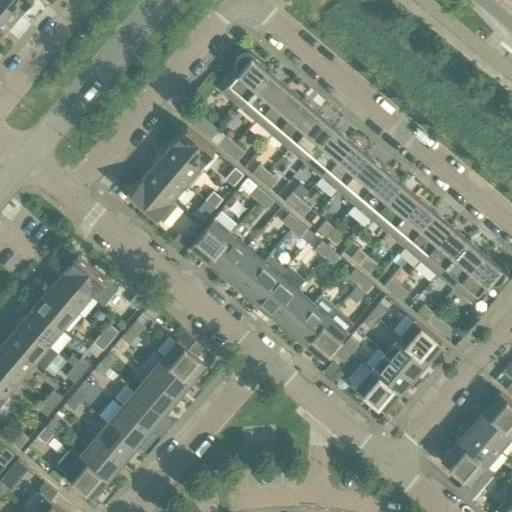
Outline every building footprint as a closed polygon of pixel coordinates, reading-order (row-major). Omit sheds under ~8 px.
[(20,12),(4,0),(0,0),(0,24),(6,29),(20,12)] [(4,0),(20,12),(30,0),(4,0)] [(240,104),(269,69),(252,55),(250,53),(249,53),(247,52),(246,52),(245,52),(243,52),(241,53),(240,54),(239,54),(237,55),(237,56),(236,58),(235,60),(234,62),(234,63),(235,64),(235,66),(236,68),(236,69),(237,70),(238,71),(223,89),(240,104)] [(256,117),(286,83),(269,69),(240,104),(256,117)] [(273,131),(302,97),(286,83),(256,117),(273,131)] [(289,145),(319,111),(302,97),(273,131),(289,145)] [(306,160),(335,125),(319,111),(289,145),(306,160)] [(211,138),(219,129),(201,113),(193,122),(211,138)] [(187,125),(172,142),(200,166),(215,148),(187,125)] [(322,173),(351,139),(335,125),(306,160),(322,173)] [(218,144),(227,152),(235,142),(226,135),(218,144)] [(339,187),(368,153),(351,139),(322,173),(339,187)] [(200,166),(172,142),(158,158),(186,182),(200,166)] [(244,150),(235,142),(227,152),(237,159),(244,150)] [(355,202),(385,167),(368,153),(339,187),(355,202)] [(186,182),(158,158),(144,175),(172,199),(186,182)] [(260,180),(268,170),(259,163),(251,172),(260,180)] [(243,173),(235,166),(225,177),(234,184),(243,173)] [(372,216),(401,181),(385,167),(355,202),(372,216)] [(277,178),(268,170),(260,180),(270,187),(277,178)] [(178,204),(172,199),(144,175),(129,192),(163,221),(178,204)] [(389,230),(418,195),(401,181),(372,216),(389,230)] [(249,191),(258,199),(265,191),(256,183),(249,191)] [(213,189),(206,199),(215,206),(222,197),(213,189)] [(274,199),(265,191),(258,199),(267,207),(274,199)] [(284,200),(293,208),(301,198),(292,191),(284,200)] [(405,244),(434,209),(418,195),(389,230),(405,244)] [(310,206),(301,198),(293,208),(303,215),(310,206)] [(215,206),(206,199),(198,208),(207,215),(215,206)] [(220,209),(190,244),(208,259),(231,231),(237,223),(220,209)] [(421,258),(451,223),(434,209),(405,244),(421,258)] [(282,220),(291,227),(298,219),(289,211),(282,220)] [(307,227),(298,219),(291,227),(300,235),(307,227)] [(317,228),(326,236),(334,227),(325,219),(317,228)] [(438,272),(467,237),(451,223),(421,258),(438,272)] [(344,234),(334,227),(326,236),(336,244),(344,234)] [(170,242),(178,249),(188,238),(180,231),(170,242)] [(224,273),(247,245),(231,231),(208,259),(224,273)] [(454,286),(484,251),(467,237),(438,272),(454,286)] [(315,248),(324,255),(331,247),(322,239),(315,248)] [(241,287),(264,259),(247,245),(224,273),(241,287)] [(340,255),(331,247),(324,255),(333,263),(340,255)] [(351,256),(360,264),(367,255),(358,247),(351,256)] [(501,266),(484,251),(454,286),(472,300),(487,282),(488,283),(489,284),(491,284),(492,285),(494,285),(496,284),(498,284),(499,283),(500,283),(502,281),(503,279),(504,277),(504,276),(505,274),(505,273),(504,272),(504,271),(503,269),(503,268),(502,267),(501,266)] [(78,253),(63,270),(91,294),(106,277),(78,253)] [(377,263),(367,255),(360,264),(369,272),(377,263)] [(257,301),(280,273),(264,259),(241,287),(257,301)] [(304,279),(287,265),(280,273),(257,301),(273,314),(297,287),(304,279)] [(347,276),(356,283),(363,275),(354,267),(347,276)] [(91,294),(63,270),(49,287),(77,310),(91,294)] [(373,283),(363,275),(356,283),(366,291),(373,283)] [(383,284),(392,292),(400,283),(391,275),(383,284)] [(410,291),(400,283),(392,292),(402,300),(410,291)] [(77,310),(49,287),(35,303),(63,327),(77,310)] [(290,328),(313,301),(297,287),(273,314),(290,328)] [(147,296),(139,289),(129,301),(137,308),(147,296)] [(152,300),(144,309),(154,318),(162,309),(152,300)] [(306,342),(330,315),(313,301),(290,328),(306,342)] [(379,301),(371,311),(379,318),(387,308),(379,301)] [(63,327),(35,303),(21,320),(49,343),(63,327)] [(425,320),(433,311),(424,303),(416,312),(425,320)] [(353,322),(336,307),(330,315),(306,342),(324,357),(353,322)] [(379,318),(371,311),(363,320),(371,327),(379,318)] [(452,326),(433,311),(425,320),(444,336),(452,326)] [(137,317),(129,326),(137,333),(145,324),(137,317)] [(414,318),(400,335),(427,359),(442,342),(414,318)] [(49,343),(21,320),(7,336),(35,360),(44,368),(58,351),(49,343)] [(109,322),(101,331),(111,339),(118,330),(109,322)] [(130,343),(137,333),(129,326),(121,336),(130,343)] [(178,338),(164,356),(191,379),(206,362),(198,355),(206,346),(186,329),(178,338)] [(103,348),(111,339),(101,331),(94,340),(103,348)] [(350,335),(343,344),(351,351),(359,342),(350,335)] [(427,359),(400,335),(386,352),(413,375),(427,359)] [(35,360),(7,336),(0,344),(0,358),(21,376),(35,360)] [(343,360),(351,351),(343,344),(335,353),(343,360)] [(109,350),(101,359),(109,366),(117,357),(109,350)] [(413,375),(386,352),(372,368),(399,392),(413,375)] [(81,355),(73,364),(83,372),(90,363),(81,355)] [(191,379),(164,356),(150,372),(177,395),(191,379)] [(21,376),(0,358),(0,386),(7,393),(21,376)] [(102,375),(109,366),(101,359),(93,368),(102,375)] [(75,381),(83,372),(73,364),(66,373),(75,381)] [(399,392),(372,368),(357,386),(384,409),(399,392)] [(177,395),(150,372),(136,389),(163,412),(177,395)] [(81,383),(73,392),(81,399),(89,390),(81,383)] [(53,388),(46,397),(55,405),(63,396),(53,388)] [(163,412),(136,389),(122,405),(149,428),(163,412)] [(511,401),(500,391),(485,408),(511,430),(511,401)] [(74,408),(81,399),(73,392),(65,401),(74,408)] [(47,414),(55,405),(46,397),(38,406),(47,414)] [(149,428),(122,405),(108,421),(135,445),(149,428)] [(511,431),(511,430),(485,408),(471,425),(499,448),(511,431)] [(53,416),(45,425),(53,432),(61,423),(53,416)] [(135,445),(108,421),(94,438),(121,461),(135,445)] [(46,441),(53,432),(45,425),(38,435),(46,441)] [(499,448),(471,425),(457,441),(485,464),(499,448)] [(19,447),(28,436),(20,429),(11,440),(19,447)] [(121,461),(94,438),(80,454),(107,478),(121,461)] [(494,472),(485,464),(457,441),(442,458),(465,478),(457,487),(471,498),(494,472)] [(14,453),(5,446),(0,452),(0,460),(4,464),(14,453)] [(107,478),(80,454),(71,447),(56,464),(93,495),(107,478)] [(4,474),(0,478),(0,486),(4,490),(12,481),(4,474)] [(41,491),(50,498),(57,490),(56,489),(45,479),(39,486),(40,491),(41,491)] [(506,498),(511,491),(511,487),(505,482),(498,491),(506,498)] [(35,492),(23,505),(30,511),(65,511),(41,491),(35,492)]
